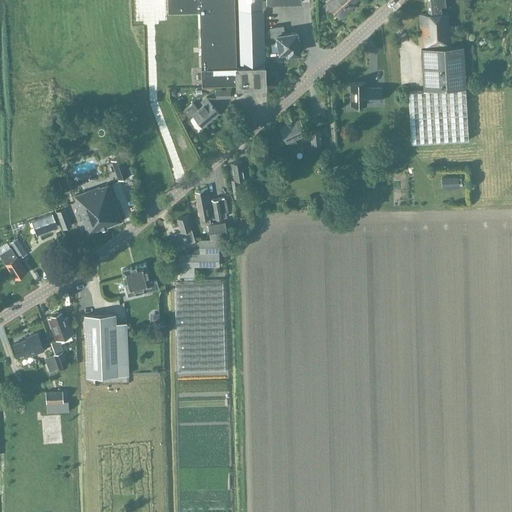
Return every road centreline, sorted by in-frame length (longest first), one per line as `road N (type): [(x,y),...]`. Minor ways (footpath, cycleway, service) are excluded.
road 1 (tertiary): [(0,323),(89,267),(401,0)]
road 2 (track): [(326,67),(337,215)]
